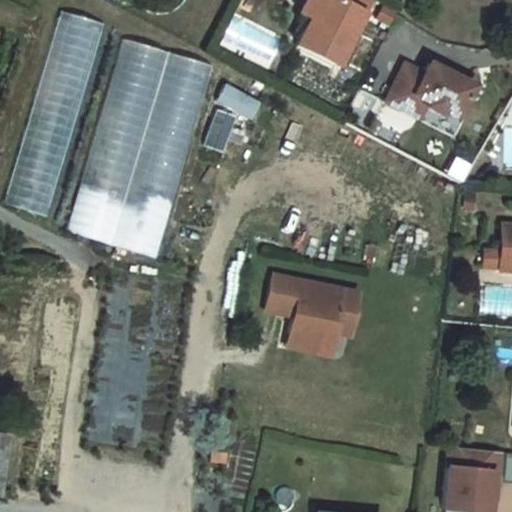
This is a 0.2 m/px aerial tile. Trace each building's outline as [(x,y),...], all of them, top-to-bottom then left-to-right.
[(346,0),(294,0),(293,5),(303,11),(288,38),(330,59),(357,6),(346,0)] [(55,9),(0,200),(0,203),(43,216),(99,21),(55,9)] [(66,235),(156,256),(203,59),(113,38),(66,235)] [(401,60),(380,96),(401,110),(408,96),(438,113),(442,108),(451,113),(469,81),(426,60),(421,69),(401,60)] [(511,220),(496,220),(495,245),(478,245),(478,263),(493,264),(493,268),(511,268),(511,220)] [(262,278),(256,314),(278,318),(279,313),(284,314),(280,336),(296,339),(295,342),(324,348),(326,334),(341,337),(349,294),(262,278)] [(280,336),(278,349),(322,357),(324,348),(295,342),(296,339),(280,336)] [(445,446),(438,508),(477,511),(483,511),(485,498),(486,488),(492,488),(493,481),(496,452),(445,446)] [(511,483),(511,453),(496,452),(493,481),(511,483)]
